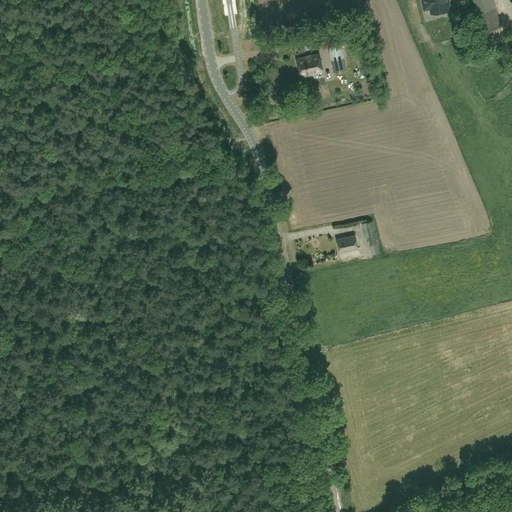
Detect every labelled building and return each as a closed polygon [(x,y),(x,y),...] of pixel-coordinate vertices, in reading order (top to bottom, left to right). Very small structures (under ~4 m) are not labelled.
[(450,9),(448,0),(422,0),(424,9),(430,7),(432,13),(450,9)] [(468,0),(459,0),(457,1),(459,8),(470,6),(468,0)] [(473,0),(480,31),(500,26),(493,0),(473,0)] [(331,60),(332,59),(334,71),(345,68),(343,57),(344,56),(341,40),(328,43),(331,60)] [(319,53),(297,58),(301,76),(323,71),(319,53)] [(324,83),(316,85),(318,94),(326,92),(324,83)] [(378,242),(377,242),(373,220),(362,222),(364,233),(367,232),(370,244),(369,244),(371,254),(380,252),(378,242)] [(355,234),(337,238),(340,252),(358,247),(355,234)] [(505,509),(501,497),(496,500),(500,511),(505,509)]
